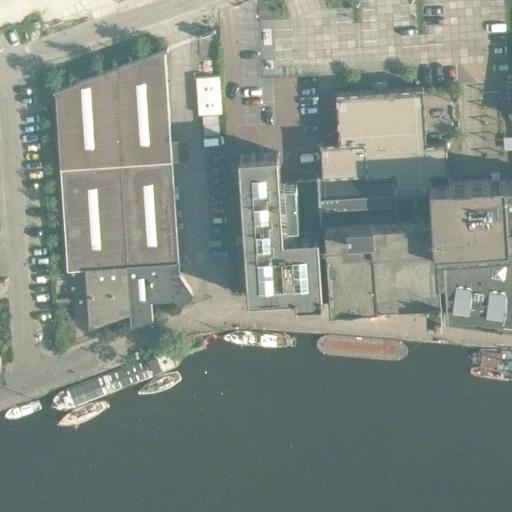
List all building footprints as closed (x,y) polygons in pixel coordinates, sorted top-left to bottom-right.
[(54,89),(60,167),(67,269),(85,267),(89,322),(94,325),(130,311),(131,325),(153,318),(151,299),(174,298),(175,299),(177,300),(179,301),(180,301),(182,301),(184,300),(186,300),(188,299),(190,297),(191,295),(192,294),(193,291),(179,271),(172,160),(164,48),(54,89)] [(220,112),(218,76),(196,77),(198,113),(220,112)] [(444,254),(443,252),(510,247),(511,234),(511,177),(449,182),(447,141),(427,143),(423,86),(341,92),(345,146),(326,147),(328,181),(323,181),(323,187),(320,187),(321,224),(325,224),(330,292),(331,305),(378,301),(378,300),(427,296),(428,311),(443,310),(438,255),(444,254)] [(297,294),(297,301),(323,300),(322,293),(330,292),(325,224),(321,224),(320,187),(319,179),(279,180),(277,152),(239,155),(248,297),(297,294)] [(511,323),(511,234),(510,247),(443,252),(444,254),(447,314),(511,323)] [(281,346),(281,330),(207,330),(207,346),(281,346)] [(352,356),(445,364),(447,344),(353,337),(352,356)] [(178,346),(48,393),(55,412),(185,365),(178,346)] [(511,349),(470,346),(468,365),(511,368),(511,349)]
